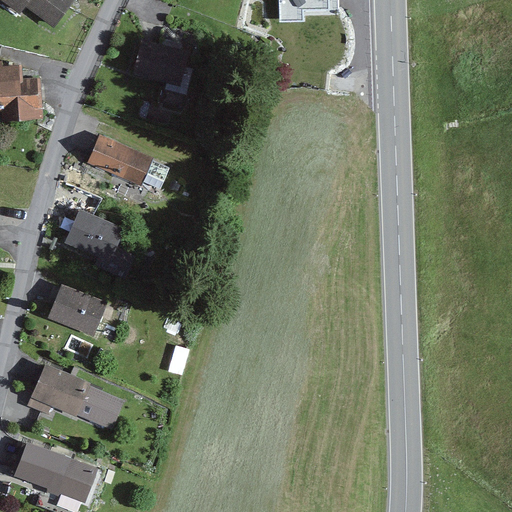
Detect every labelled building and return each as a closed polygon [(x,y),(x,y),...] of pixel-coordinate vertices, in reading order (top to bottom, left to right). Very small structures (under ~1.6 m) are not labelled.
[(0,0),(19,14),(25,6),(56,28),(75,0),(0,0)] [(338,0),(280,0),(281,21),(305,21),(305,11),(339,10),(338,0)] [(190,51),(142,40),(134,75),(168,83),(166,89),(187,94),(193,69),(186,67),(190,51)] [(0,110),(6,110),(6,118),(42,116),(40,79),(24,80),(23,65),(5,65),(4,60),(0,59),(0,110)] [(153,158),(101,135),(88,163),(140,187),(153,158)] [(125,229),(80,211),(66,243),(111,262),(125,229)] [(112,305),(63,285),(48,321),(97,340),(112,305)] [(172,361),(169,371),(181,374),(184,365),(172,361)] [(126,400),(46,364),(27,407),(48,416),(52,406),(76,417),(77,415),(113,430),(126,400)] [(98,469),(28,442),(15,476),(85,503),(98,469)]
